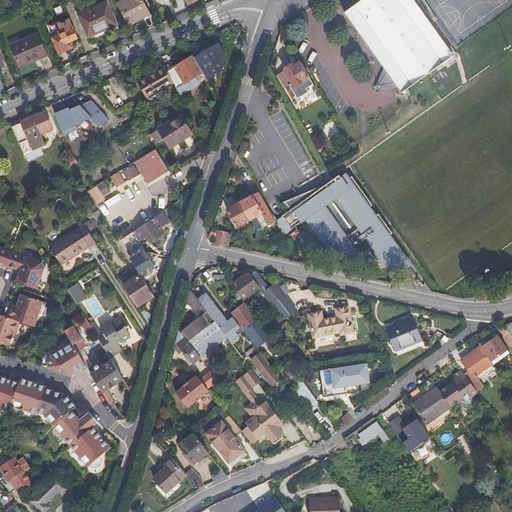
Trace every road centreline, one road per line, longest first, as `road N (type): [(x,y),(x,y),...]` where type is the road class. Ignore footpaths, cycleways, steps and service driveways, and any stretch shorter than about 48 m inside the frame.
road 1 (residential): [(496,309),(323,447),(173,511)]
road 2 (unclassified): [(496,309),(189,249)]
road 3 (residential): [(269,12),(242,7),(214,15),(0,109)]
road 4 (residential): [(269,12),(189,249)]
road 5 (residential): [(189,249),(134,442)]
road 6 (residential): [(134,442),(80,390),(0,360)]
